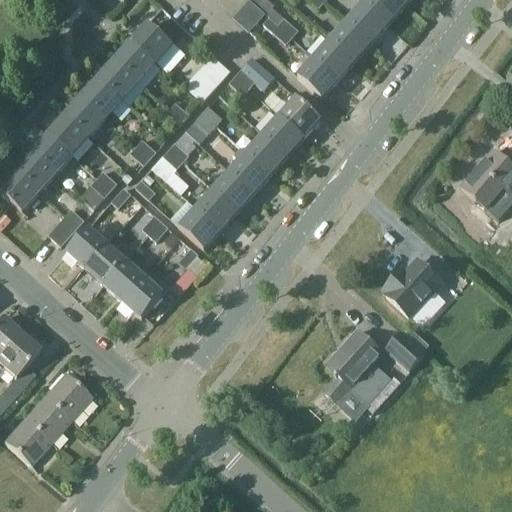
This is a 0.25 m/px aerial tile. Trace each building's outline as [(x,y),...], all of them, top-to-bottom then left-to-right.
[(298,34),(284,22),(272,11),(273,10),(262,0),(251,0),(249,3),(269,21),(278,29),(292,41),(298,34)] [(325,5),(319,0),(305,0),(319,12),(325,5)] [(394,0),(369,0),(364,6),(388,28),(405,9),(394,0)] [(394,0),(405,9),(413,0),(394,0)] [(249,37),(266,18),(249,3),(232,22),(248,37),(249,37)] [(364,6),(348,25),(372,46),(388,28),(364,6)] [(278,29),(269,21),(263,28),(271,36),(286,49),(292,41),(278,29)] [(348,25),(331,43),(355,65),(372,46),(348,25)] [(146,29),(129,48),(154,70),(171,51),(146,29)] [(331,43),(315,61),(339,83),(355,65),(331,43)] [(154,70),(129,48),(112,66),(137,89),(154,70)] [(249,93),(255,86),(264,94),(275,82),(252,61),(241,73),(234,80),(249,93)] [(315,61),(297,81),(322,102),(339,83),(315,61)] [(137,89),(112,66),(96,85),(120,107),(137,89)] [(210,96),(217,88),(202,75),(196,83),(210,96)] [(249,93),(234,80),(228,87),(243,100),(249,93)] [(120,107),(96,85),(79,103),(104,126),(108,130),(115,122),(111,118),(120,107)] [(284,105),(289,110),(279,120),(304,142),(321,123),(296,101),(296,102),(291,97),(284,105)] [(104,126),(79,103),(62,122),(87,144),(104,126)] [(169,114),(183,126),(190,119),(175,106),(169,114)] [(216,130),(222,123),(208,110),(201,117),(216,130)] [(162,121),(177,133),(183,126),(169,114),(162,121)] [(216,130),(201,117),(195,124),(209,137),(216,130)] [(279,120),(262,139),(287,161),(304,142),(279,120)] [(87,144),(62,122),(46,140),(71,163),(87,144)] [(262,139),(246,157),(270,179),(287,161),(262,139)] [(71,163),(46,140),(29,159),(54,181),(71,163)] [(136,150),(150,163),(156,156),(142,143),(136,150)] [(168,154),(183,167),(189,159),(175,147),(168,154)] [(129,157),(137,165),(122,183),(128,188),(150,163),(136,150),(129,157)] [(232,159),(239,165),(229,176),(254,198),(270,179),(246,157),(239,151),(232,159)] [(168,154),(162,161),(176,174),(183,167),(168,154)] [(461,191),(486,214),(504,194),(509,199),(511,196),(511,163),(508,168),(493,154),(461,191)] [(54,181),(29,159),(13,177),(38,199),(54,181)] [(96,182),(111,195),(117,188),(103,175),(96,182)] [(229,176),(213,194),(237,216),(254,198),(229,176)] [(38,199),(13,177),(0,191),(0,199),(21,218),(38,199)] [(90,189),(104,202),(111,195),(96,182),(90,189)] [(141,184),(134,192),(149,204),(155,197),(141,184)] [(123,191),(122,193),(110,206),(118,213),(131,198),(123,191)] [(213,194),(196,213),(221,235),(237,216),(213,194)] [(76,234),(84,224),(71,213),(63,222),(76,234)] [(203,254),(221,235),(196,213),(179,232),(203,254)] [(148,240),(161,225),(154,219),(141,233),(148,240)] [(76,234),(63,222),(47,239),(60,251),(76,234)] [(155,246),(168,232),(161,225),(148,240),(155,246)] [(65,259),(84,276),(106,251),(87,234),(65,259)] [(106,251),(84,276),(102,292),(124,267),(106,251)] [(186,272),(195,280),(206,268),(197,260),(198,259),(191,252),(178,266),(185,273),(186,272)] [(444,272),(460,285),(469,274),(453,261),(444,272)] [(417,266),(399,285),(396,281),(383,295),(387,298),(385,301),(408,322),(441,287),(417,266)] [(124,267),(102,292),(121,308),(143,284),(124,267)] [(143,284),(121,308),(140,325),(162,301),(143,284)] [(0,325),(0,361),(19,341),(1,325),(0,325)] [(349,394),(367,411),(365,413),(371,419),(399,388),(393,383),(390,386),(372,370),(381,359),(356,336),(324,372),(336,382),(323,397),(336,409),(349,394)] [(424,359),(400,337),(384,355),(408,376),(424,359)] [(19,341),(0,361),(0,373),(13,386),(0,400),(0,418),(33,381),(25,374),(38,358),(19,341)] [(65,379),(44,402),(71,426),(92,403),(65,379)] [(44,402),(24,424),(51,448),(71,426),(44,402)] [(31,471),(51,448),(24,424),(4,447),(31,471)] [(286,456),(296,464),(303,455),(294,447),(286,456)]
